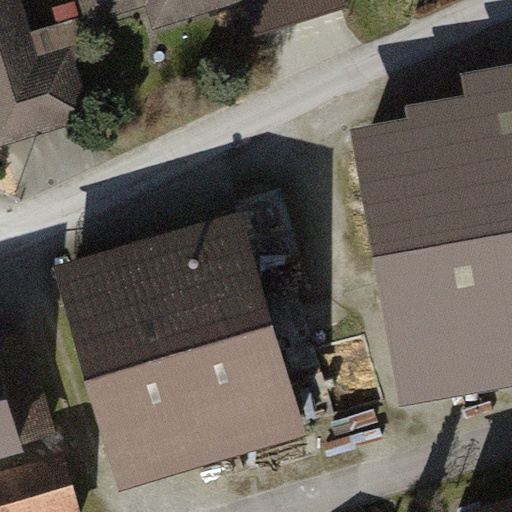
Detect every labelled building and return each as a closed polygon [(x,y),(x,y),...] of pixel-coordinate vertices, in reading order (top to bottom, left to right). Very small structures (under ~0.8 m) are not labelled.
[(15,0),(0,0),(0,151),(86,125),(66,60),(37,68),(15,0)] [(244,3),(242,0),(69,0),(82,35),(139,15),(144,36),(244,3)] [(414,109),(357,118),(404,393),(511,375),(511,52),(464,61),(468,83),(411,93),(414,109)] [(226,220),(42,271),(103,491),(287,440),(226,220)] [(14,332),(0,335),(0,459),(47,446),(14,332)] [(68,511),(52,459),(0,475),(0,511),(68,511)] [(511,511),(511,494),(457,511),(511,511)]
